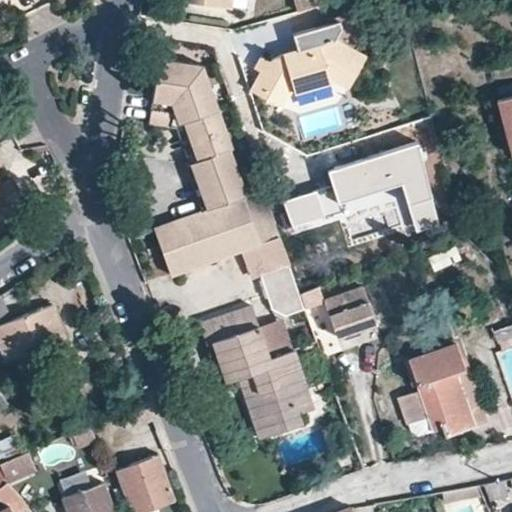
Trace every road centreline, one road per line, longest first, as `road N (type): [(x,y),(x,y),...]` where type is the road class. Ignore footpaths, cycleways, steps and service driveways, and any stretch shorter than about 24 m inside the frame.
road 1 (residential): [(211,511),(92,210)]
road 2 (residential): [(116,29),(74,34),(30,64),(94,199)]
road 3 (residential): [(511,459),(336,490),(282,511)]
road 4 (residential): [(94,199),(116,29)]
